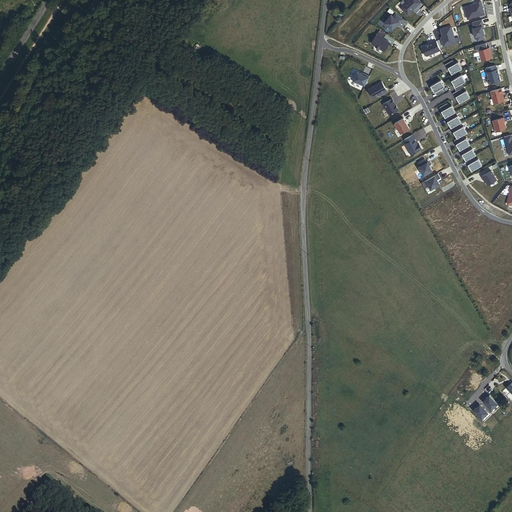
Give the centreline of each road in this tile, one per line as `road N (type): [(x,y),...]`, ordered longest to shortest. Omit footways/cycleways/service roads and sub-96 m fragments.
road 1 (unclassified): [(321,42),(302,207),(309,511)]
road 2 (residential): [(403,77),(474,202),(511,223)]
